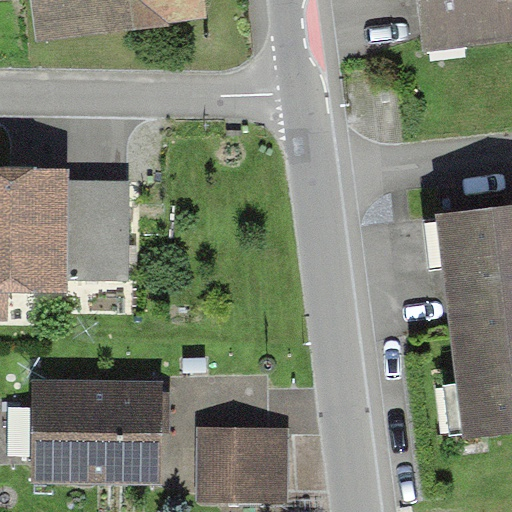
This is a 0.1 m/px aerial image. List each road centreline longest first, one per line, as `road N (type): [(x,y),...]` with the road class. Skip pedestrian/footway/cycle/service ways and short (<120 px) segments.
road 1 (tertiary): [(360,511),(307,91)]
road 2 (residential): [(307,91),(0,92)]
